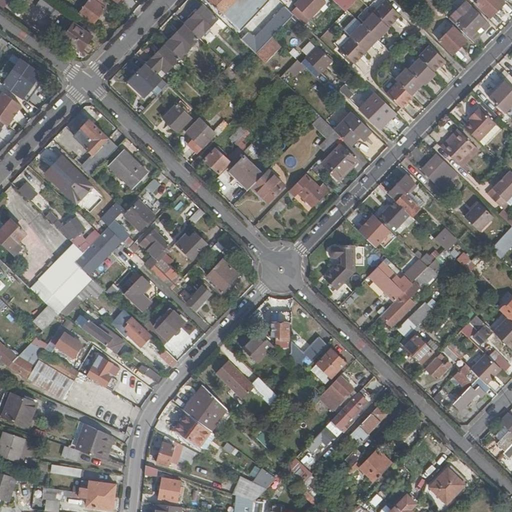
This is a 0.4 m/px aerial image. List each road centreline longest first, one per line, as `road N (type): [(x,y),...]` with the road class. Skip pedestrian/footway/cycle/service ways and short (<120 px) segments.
road 1 (residential): [(511,33),(282,267)]
road 2 (residential): [(129,511),(145,417),(282,267)]
road 3 (residential): [(86,83),(282,267)]
road 4 (residential): [(282,267),(462,444)]
road 5 (residential): [(0,169),(86,83)]
